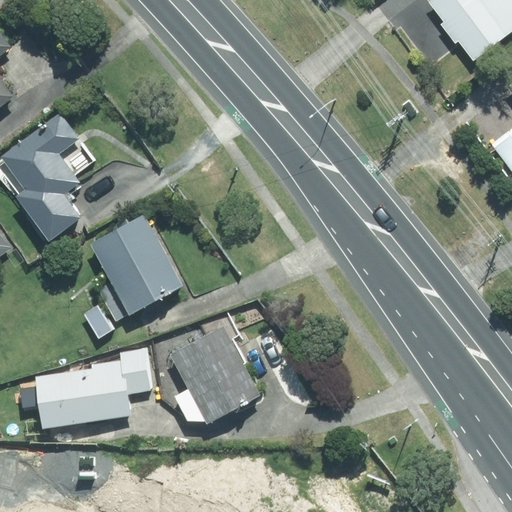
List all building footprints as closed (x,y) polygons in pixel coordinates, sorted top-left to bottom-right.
[(511,0),(426,0),(470,60),(511,28),(511,0)] [(0,27),(0,114),(21,99),(0,73),(0,63),(17,49),(0,27)] [(511,79),(502,87),(511,99),(511,79)] [(87,140),(65,114),(8,159),(34,191),(25,199),(61,243),(91,219),(78,204),(82,201),(76,194),(89,184),(67,156),(87,140)] [(511,177),(511,123),(486,143),(511,177)] [(189,287),(149,215),(133,224),(130,219),(117,226),(119,231),(97,244),(116,280),(101,288),(119,321),(135,312),(136,316),(189,287)] [(0,262),(15,251),(0,231),(0,262)] [(215,420),(266,392),(228,322),(177,351),(215,420)] [(51,424),(136,413),(133,391),(154,388),(148,347),(124,350),(125,358),(97,362),(97,366),(44,373),(51,424)] [(103,511),(66,457),(26,484),(45,511),(103,511)]
